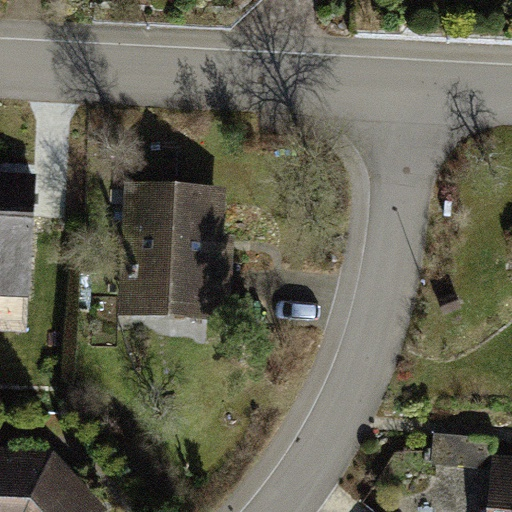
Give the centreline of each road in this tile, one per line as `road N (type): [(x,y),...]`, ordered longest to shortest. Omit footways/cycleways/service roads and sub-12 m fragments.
road 1 (residential): [(415,84),(409,188),(360,387),(336,434),(277,511)]
road 2 (residential): [(0,63),(415,84)]
